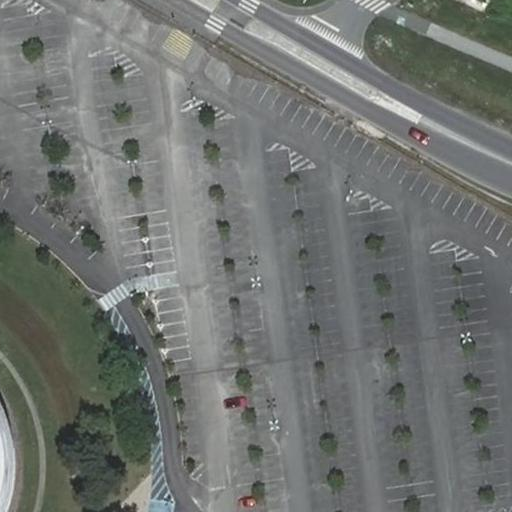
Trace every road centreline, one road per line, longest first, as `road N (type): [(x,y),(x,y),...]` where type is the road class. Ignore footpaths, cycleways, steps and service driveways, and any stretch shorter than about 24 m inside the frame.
road 1 (primary): [(172,0),(469,143)]
road 2 (primary): [(469,143),(240,0)]
